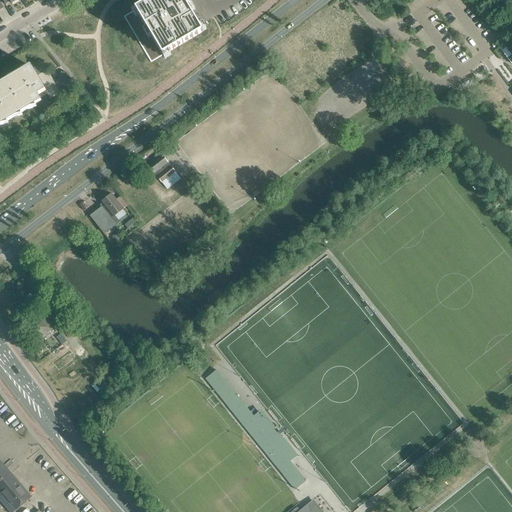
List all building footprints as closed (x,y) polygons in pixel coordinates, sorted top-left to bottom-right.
[(151,0),(124,16),(152,62),(203,32),(202,31),(183,0),(151,0)] [(37,75),(44,71),(40,64),(33,69),(37,75)] [(0,124),(41,100),(40,98),(47,94),(50,99),(70,87),(62,72),(52,78),(47,70),(45,72),(44,71),(37,75),(33,69),(32,67),(0,86),(0,124)] [(167,189),(180,179),(161,155),(145,167),(154,179),(157,177),(167,189)] [(104,206),(102,208),(91,216),(104,233),(119,222),(118,220),(126,214),(122,209),(127,206),(120,197),(116,200),(112,194),(110,195),(111,196),(109,198),(108,196),(106,198),(105,198),(103,199),(103,201),(101,202),(104,206)] [(21,325),(35,343),(48,333),(47,332),(53,328),(40,310),(21,325)] [(253,416),(237,396),(238,396),(216,370),(205,379),(227,405),(226,405),(295,490),(306,481),(290,462),(296,457),(295,457),(290,461),(253,416),(259,412),(259,411),(253,416)] [(13,511),(28,500),(31,497),(0,461),(0,500),(9,511),(13,511)] [(321,511),(313,501),(299,511),(296,509),(292,511),(321,511)]
